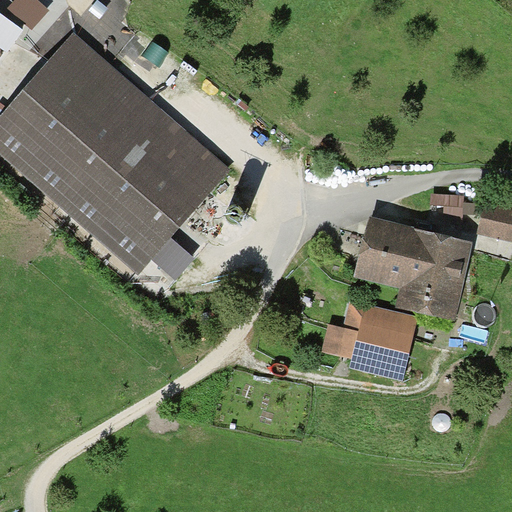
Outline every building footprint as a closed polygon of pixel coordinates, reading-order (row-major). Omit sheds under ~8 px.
[(0,50),(11,60),(54,13),(39,0),(22,0),(5,19),(0,14),(0,50)] [(69,39),(0,119),(0,155),(134,271),(221,170),(69,39)] [(511,212),(486,206),(479,235),(511,243),(511,212)] [(472,246),(377,223),(364,275),(409,286),(403,309),(454,321),(472,246)] [(329,324),(323,353),(353,360),(351,368),(406,380),(419,318),(350,303),(344,328),(329,324)]
